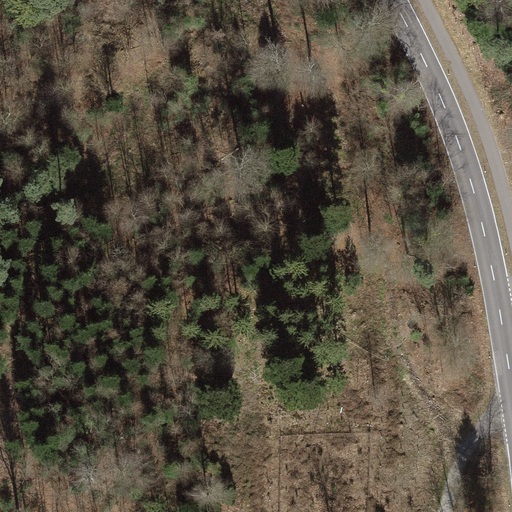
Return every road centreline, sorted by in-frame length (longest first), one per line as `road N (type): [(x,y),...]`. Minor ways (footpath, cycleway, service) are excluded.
road 1 (tertiary): [(511,382),(460,145),(393,0)]
road 2 (track): [(444,511),(457,465),(486,429),(511,418)]
